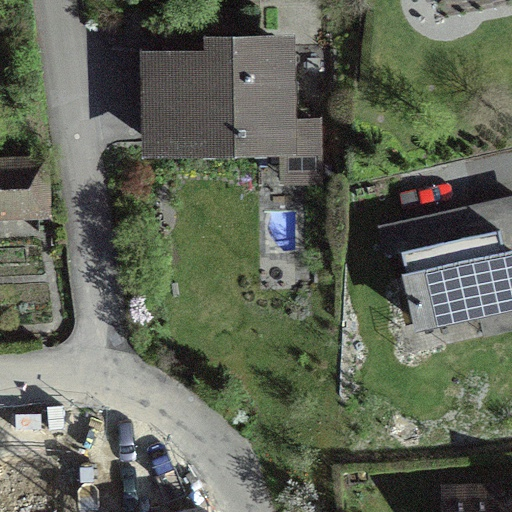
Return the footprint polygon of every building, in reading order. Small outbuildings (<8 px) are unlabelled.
[(300,167),(298,50),(215,51),(215,62),(149,63),(151,169),(300,167)] [(0,227),(53,225),(50,166),(0,168),(0,227)] [(511,210),(383,239),(406,345),(511,321),(511,210)] [(0,467),(0,511),(100,511),(93,455),(0,467)] [(511,511),(511,496),(454,497),(455,511),(511,511)]
